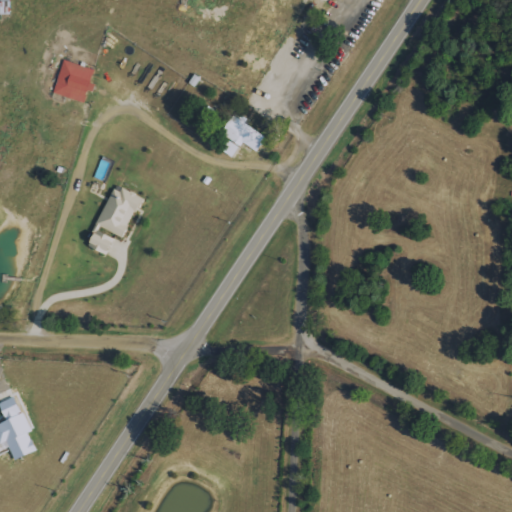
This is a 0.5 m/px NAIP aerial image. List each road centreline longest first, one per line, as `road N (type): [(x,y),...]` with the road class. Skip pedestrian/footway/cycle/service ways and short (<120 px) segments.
road 1 (primary): [(425,0),(83,511)]
road 2 (residential): [(511,444),(304,354),(189,348)]
road 3 (residential): [(299,511),(301,187)]
road 4 (residential): [(189,348),(0,336)]
